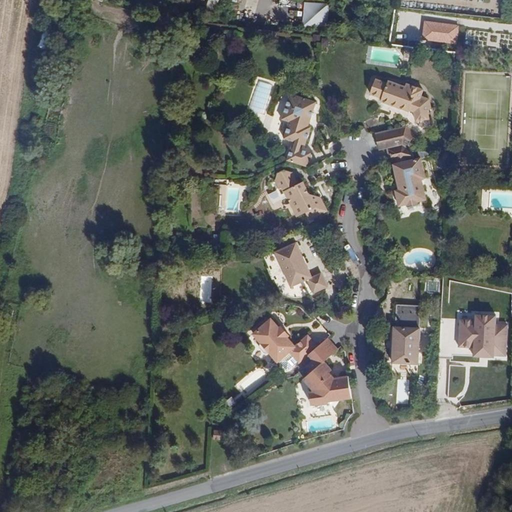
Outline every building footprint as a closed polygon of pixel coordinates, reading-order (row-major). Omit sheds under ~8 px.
[(214,18),(219,0),(208,0),(204,15),(214,18)] [(329,4),(304,2),(302,27),(327,29),(329,4)] [(511,19),(511,9),(502,9),(501,18),(511,19)] [(458,26),(425,22),(423,40),(456,44),(458,26)] [(422,98),(424,92),(408,86),(407,89),(389,82),(388,85),(377,80),(371,95),(382,100),(382,103),(410,114),(411,113),(415,114),(417,123),(430,121),(428,113),(432,112),(430,102),(422,98)] [(283,160),(302,166),(307,152),(295,148),(297,143),(300,145),(306,126),(303,125),(301,125),(302,121),(304,122),(311,101),(285,93),(276,118),(284,121),(278,138),(291,142),(289,146),(287,146),(283,160)] [(407,149),(415,134),(406,127),(391,131),(395,147),(402,145),(407,149)] [(395,147),(391,131),(376,134),(379,150),(386,149),(395,147)] [(426,179),(421,160),(430,158),(429,153),(413,152),(407,149),(402,145),(395,147),(386,149),(389,164),(392,163),(399,190),(395,191),(399,207),(408,204),(409,208),(418,205),(417,202),(426,200),(422,180),(426,179)] [(307,194),(301,183),(294,181),(290,173),(282,171),(275,175),(272,181),(276,190),(274,191),(279,201),(284,198),(295,218),(300,214),(303,213),(307,220),(324,211),(317,198),(307,194)] [(226,183),(225,212),(241,213),(243,183),(226,183)] [(307,279),(293,243),(291,244),(289,237),(272,244),(275,250),(272,252),(286,287),(302,281),(307,295),(321,289),(316,276),(307,279)] [(419,345),(421,310),(395,309),(393,344),(394,344),(393,367),(417,368),(418,345),(419,345)] [(504,359),(506,327),(494,326),(494,318),(474,316),(473,322),(441,321),(439,360),(451,361),(451,358),(492,360),(492,358),(504,359)] [(305,356),(314,348),(304,337),(291,347),(284,338),(276,328),(268,319),(250,334),(257,343),(255,345),(255,348),(260,354),(264,355),(265,354),(273,363),(275,362),(283,371),(293,362),(295,364),(296,364),(300,368),(309,361),(305,356)] [(285,336),(278,327),(276,328),(284,338),(285,336)] [(329,380),(325,374),(328,372),(321,362),(335,350),(324,339),(314,348),(305,356),(309,361),(300,368),(306,374),(300,380),(309,391),(309,393),(305,393),(306,405),(310,405),(310,406),(324,405),(324,403),(347,400),(344,378),(334,379),(329,380)] [(334,379),(328,372),(325,374),(329,380),(334,379)] [(214,439),(215,430),(206,430),(205,438),(214,439)]
